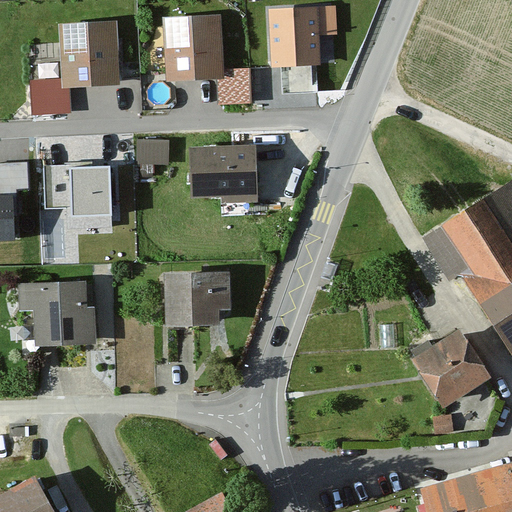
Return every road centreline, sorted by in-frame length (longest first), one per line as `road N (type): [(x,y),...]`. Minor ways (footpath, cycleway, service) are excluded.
road 1 (tertiary): [(406,0),(287,300),(251,415)]
road 2 (residential): [(251,415),(152,405),(0,408)]
road 3 (unknown): [(284,450),(383,460),(511,438)]
road 4 (unknown): [(511,154),(372,90)]
